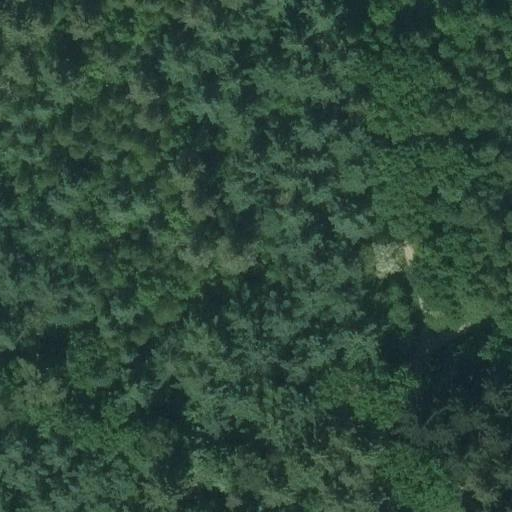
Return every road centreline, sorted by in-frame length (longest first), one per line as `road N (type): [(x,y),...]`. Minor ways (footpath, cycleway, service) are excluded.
road 1 (track): [(448,338),(310,0)]
road 2 (track): [(186,511),(233,470),(448,338)]
road 3 (track): [(468,378),(450,388),(432,441),(440,464),(481,511)]
